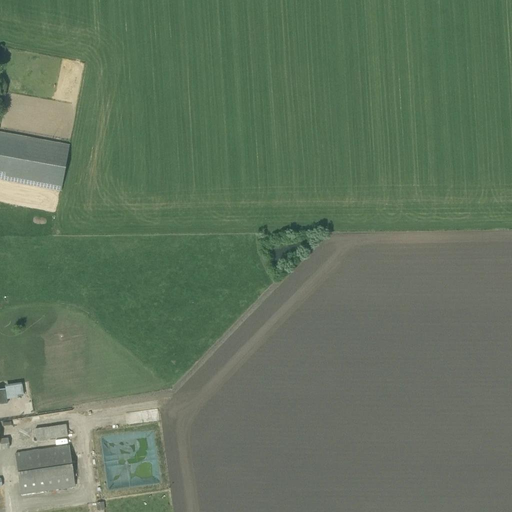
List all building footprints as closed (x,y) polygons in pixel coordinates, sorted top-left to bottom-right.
[(0,156),(65,168),(69,146),(0,133),(0,156)] [(0,179),(61,191),(65,168),(0,156),(0,179)] [(0,390),(0,405),(7,405),(6,397),(10,396),(9,390),(5,391),(5,390),(0,390)] [(36,442),(67,438),(65,425),(34,430),(36,442)] [(0,439),(0,450),(9,449),(8,438),(0,439)] [(20,495),(75,487),(69,445),(14,453),(20,495)]
